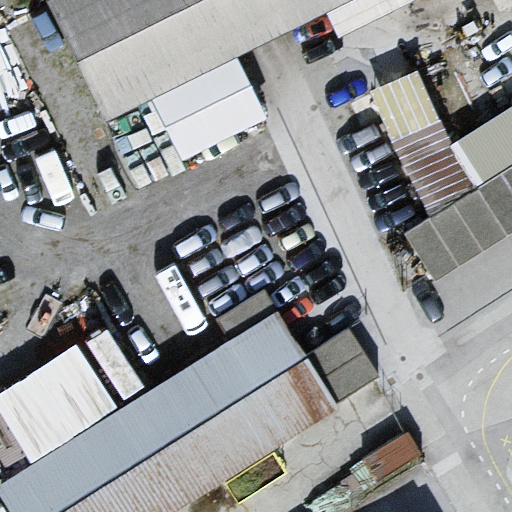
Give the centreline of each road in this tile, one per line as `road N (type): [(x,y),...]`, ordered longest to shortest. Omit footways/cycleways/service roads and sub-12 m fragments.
road 1 (unknown): [(441,390),(289,122)]
road 2 (residential): [(511,509),(441,390),(511,346)]
